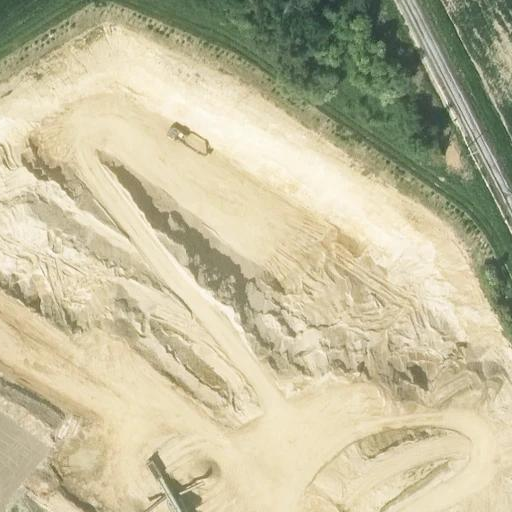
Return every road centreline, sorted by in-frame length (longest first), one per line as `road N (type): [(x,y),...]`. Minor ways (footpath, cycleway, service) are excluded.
road 1 (track): [(473,186),(259,47),(137,0)]
road 2 (track): [(489,224),(385,0)]
road 3 (track): [(0,72),(111,0)]
